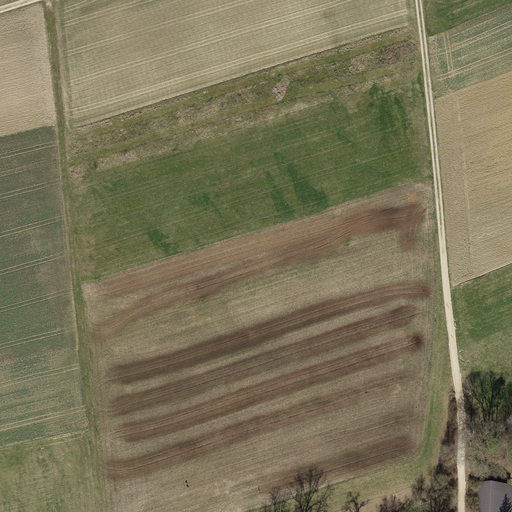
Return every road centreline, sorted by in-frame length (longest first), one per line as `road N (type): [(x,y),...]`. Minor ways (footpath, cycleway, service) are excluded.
road 1 (track): [(48,0),(99,511)]
road 2 (track): [(419,0),(464,511)]
